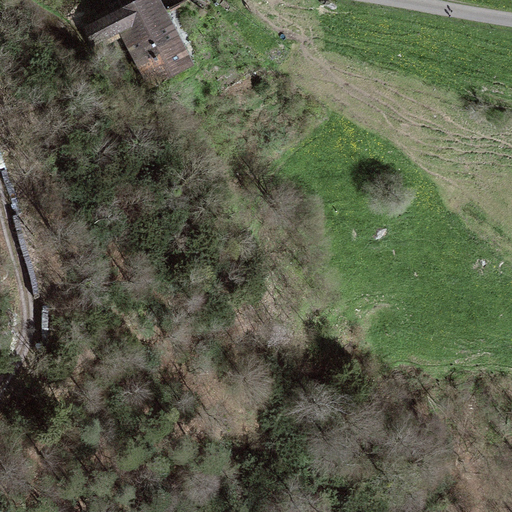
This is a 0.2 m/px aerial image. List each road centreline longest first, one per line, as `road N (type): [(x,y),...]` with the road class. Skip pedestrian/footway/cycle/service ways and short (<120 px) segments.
road 1 (track): [(0,191),(31,322),(0,391)]
road 2 (residential): [(391,0),(511,20)]
